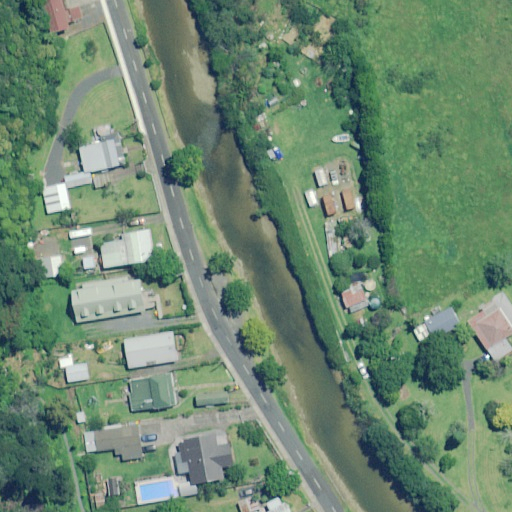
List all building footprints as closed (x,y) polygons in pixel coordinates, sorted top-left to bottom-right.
[(67,10),(63,0),(42,0),(52,33),(72,27),(70,22),(83,18),(80,6),(67,10)] [(111,125),(99,128),(92,129),(95,144),(81,147),(86,172),(126,163),(119,132),(113,134),(111,125)] [(92,183),(90,172),(67,177),(69,188),(92,183)] [(111,185),(109,174),(95,177),(97,188),(111,185)] [(72,208),(66,184),(44,189),(49,213),(72,208)] [(107,268),(156,260),(152,230),(126,233),(127,240),(107,243),(107,245),(103,246),(107,268)] [(46,278),(66,275),(63,256),(43,259),(46,278)] [(90,271),(101,269),(99,258),(89,260),(90,271)] [(79,322),(148,311),(142,279),(130,281),(130,277),(85,285),(86,288),(74,290),(79,322)] [(368,302),(360,285),(342,293),(350,311),(368,302)] [(511,304),(504,293),(483,308),(485,310),(469,321),(498,363),(511,353),(511,347),(506,339),(511,335),(511,304)] [(442,313),(438,306),(431,310),(435,317),(425,323),(435,339),(461,324),(451,308),(442,313)] [(131,368),(179,360),(175,332),(126,340),(131,368)] [(92,349),(91,340),(71,342),(72,352),(92,349)] [(68,366),(70,381),(91,378),(88,363),(68,366)] [(134,412),(178,404),(173,373),(132,380),(134,393),(131,393),(134,412)] [(199,406),(230,403),(229,392),(198,395),(199,406)] [(145,458),(141,425),(96,430),(99,452),(117,449),(117,455),(123,454),(124,461),(145,458)] [(89,451),(98,450),(96,432),(86,433),(89,451)] [(218,433),(185,439),(185,442),(180,443),(184,464),(189,463),(193,485),(227,479),(224,468),(236,465),(232,443),(220,445),(218,433)] [(114,497),(122,497),(121,483),(119,483),(118,478),(112,479),(114,497)] [(292,511),(287,503),(284,505),(280,498),(268,504),(272,511),(270,511),(292,511)]
